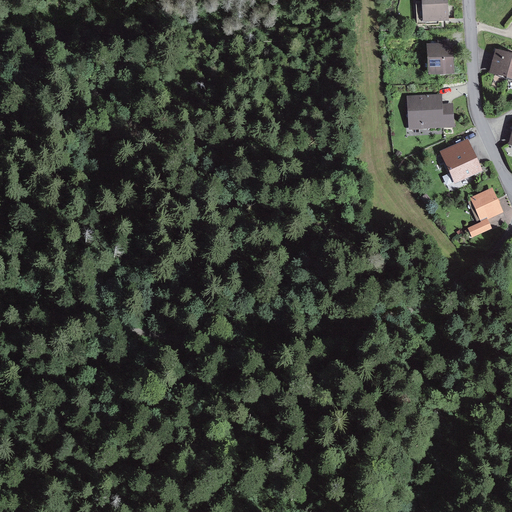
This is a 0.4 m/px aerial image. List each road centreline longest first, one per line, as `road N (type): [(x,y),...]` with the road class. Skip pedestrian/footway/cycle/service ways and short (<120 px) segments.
road 1 (track): [(511,226),(478,271),(440,298),(287,347),(236,348),(0,303)]
road 2 (residential): [(469,0),(477,113),(511,183)]
